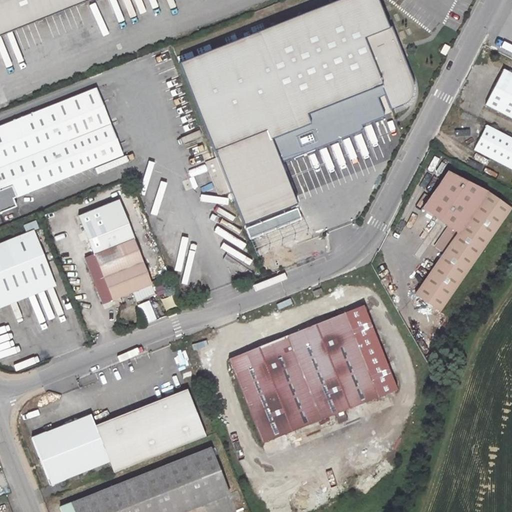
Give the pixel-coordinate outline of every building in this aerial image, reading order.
[(0,0),(0,32),(78,1),(80,5),(92,0),(0,0)] [(374,0),(334,0),(179,61),(217,157),(381,93),(358,36),(384,25),(374,0)] [(78,1),(0,32),(0,36),(80,5),(78,1)] [(412,90),(384,25),(358,36),(381,93),(388,110),(401,105),(407,101),(411,97),(412,90)] [(511,74),(503,70),(485,104),(511,118),(511,74)] [(96,88),(0,126),(0,190),(0,191),(0,190),(0,213),(16,207),(13,199),(122,155),(96,88)] [(511,139),(485,126),(474,149),(511,168),(511,139)] [(443,253),(415,294),(440,311),(511,208),(511,206),(511,203),(506,200),(504,203),(486,191),(448,171),(422,209),(448,226),(434,247),(443,253)] [(35,220),(23,225),(26,233),(38,228),(35,220)] [(126,220),(87,235),(94,254),(84,258),(102,304),(132,292),(135,299),(154,292),(153,290),(155,289),(154,286),(155,285),(153,281),(150,282),(126,220)] [(32,231),(0,243),(0,300),(51,279),(32,231)] [(363,305),(228,359),(262,444),(397,390),(363,305)] [(43,433),(31,438),(50,485),(62,480),(108,461),(90,416),(43,434),(43,433)] [(210,447),(71,503),(59,508),(61,511),(183,511),(229,494),(210,447)] [(369,475),(355,482),(360,494),(374,487),(369,475)]
